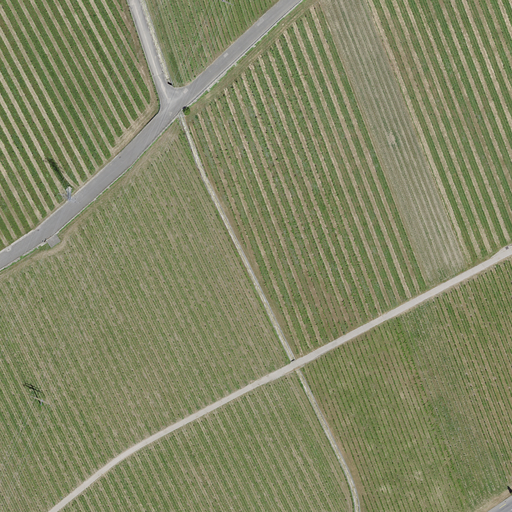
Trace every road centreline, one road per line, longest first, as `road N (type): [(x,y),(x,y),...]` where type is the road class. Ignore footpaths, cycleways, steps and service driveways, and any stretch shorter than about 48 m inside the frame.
road 1 (track): [(52,511),(128,452),(511,251)]
road 2 (unclassified): [(291,0),(50,228),(0,262)]
